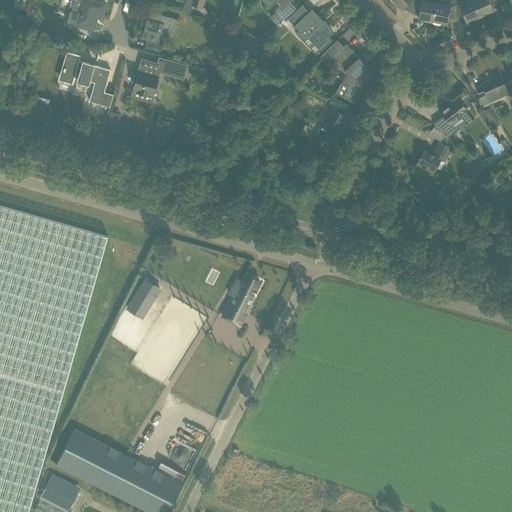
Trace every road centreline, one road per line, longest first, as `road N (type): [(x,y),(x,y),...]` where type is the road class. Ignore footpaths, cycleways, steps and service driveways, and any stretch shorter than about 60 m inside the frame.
road 1 (secondary): [(511,287),(0,141)]
road 2 (unclassified): [(0,173),(310,265)]
road 3 (unclassified): [(189,511),(310,265)]
road 4 (unclassified): [(511,324),(310,265)]
road 5 (residential): [(337,199),(426,73)]
